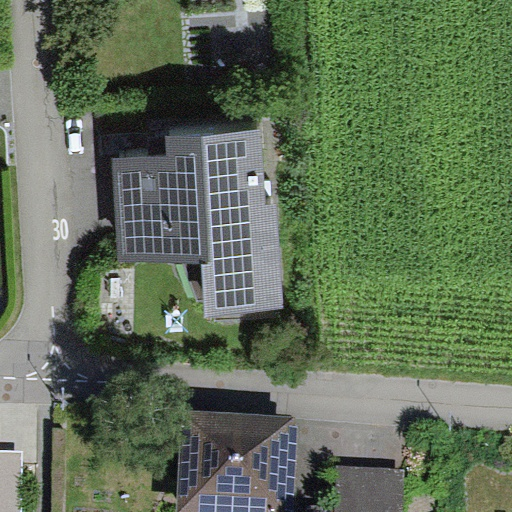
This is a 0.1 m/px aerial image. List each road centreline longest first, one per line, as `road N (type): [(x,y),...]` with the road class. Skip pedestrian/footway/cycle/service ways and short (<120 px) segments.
road 1 (unclassified): [(43,377),(511,404)]
road 2 (residential): [(43,377),(28,0)]
